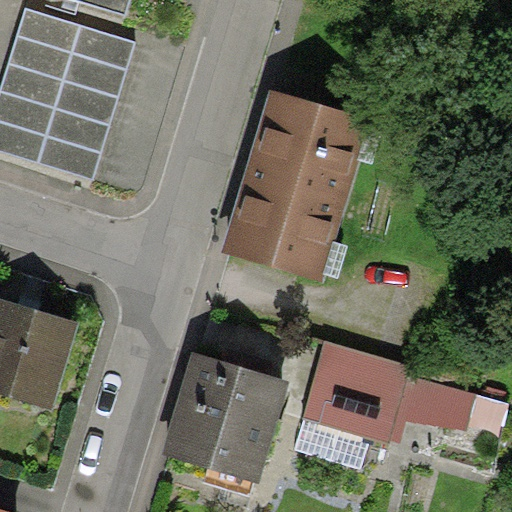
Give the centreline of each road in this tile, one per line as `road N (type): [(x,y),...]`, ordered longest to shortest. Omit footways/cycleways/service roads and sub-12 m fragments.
road 1 (residential): [(100,511),(180,254)]
road 2 (residential): [(180,254),(250,0)]
road 3 (residential): [(180,254),(0,197)]
